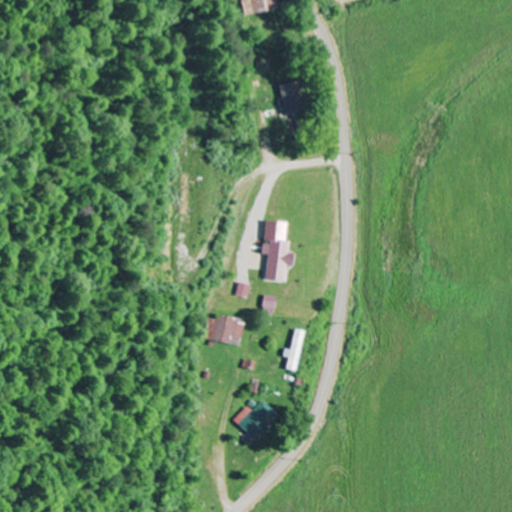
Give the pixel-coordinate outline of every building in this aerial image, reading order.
[(241,0),(244,17),(275,11),(273,0),(241,0)] [(302,111),(294,82),(277,87),(285,116),(302,111)] [(266,281),(284,282),(285,267),(291,268),(292,253),(288,253),(288,243),(285,242),(286,224),(267,222),(265,245),(264,245),(263,255),(268,256),(266,281)] [(240,296),(251,299),(254,286),(242,283),(240,296)] [(247,322),(214,316),(209,339),(242,346),(247,322)] [(289,359),(286,371),(297,373),(305,332),(296,330),(291,351),(285,350),(284,358),(289,359)] [(237,422),(257,441),(280,418),(263,402),(254,412),(250,408),(237,422)]
